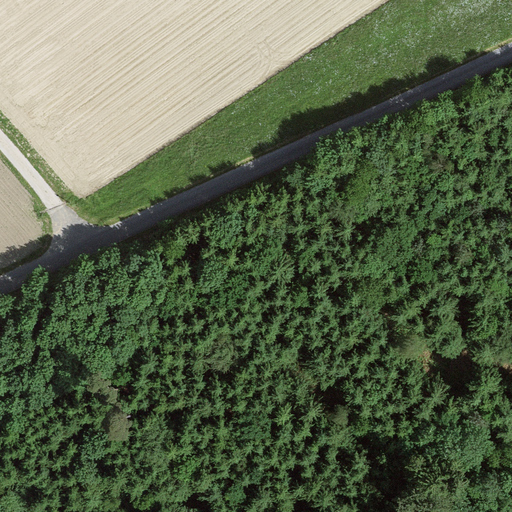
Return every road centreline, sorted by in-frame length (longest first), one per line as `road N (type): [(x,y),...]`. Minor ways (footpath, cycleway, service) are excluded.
road 1 (track): [(511,51),(0,286)]
road 2 (track): [(0,144),(89,245)]
